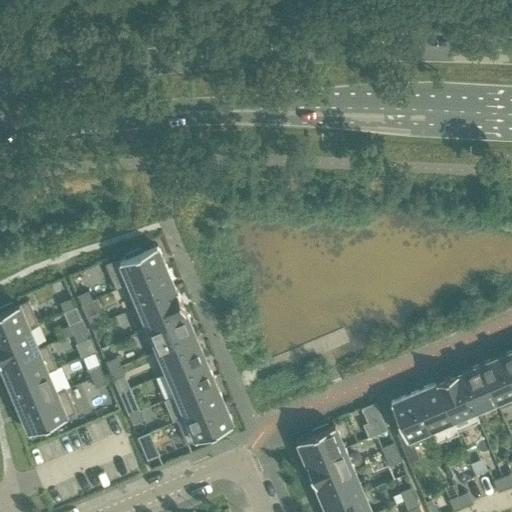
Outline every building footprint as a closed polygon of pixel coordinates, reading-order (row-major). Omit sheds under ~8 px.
[(127,257),(120,259),(129,282),(130,282),(167,266),(158,243),(142,250),(140,247),(125,253),(127,257)] [(129,282),(123,284),(133,309),(140,306),(139,304),(177,288),(167,266),(130,282),(129,282)] [(76,305),(64,277),(57,280),(37,288),(41,298),(54,293),(62,311),(76,305)] [(177,288),(139,304),(140,306),(148,326),(186,311),(177,288)] [(89,289),(78,294),(82,303),(93,298),(89,289)] [(0,337),(29,325),(30,326),(39,322),(29,298),(13,305),(12,301),(0,306),(0,337)] [(98,311),(87,316),(91,325),(102,320),(98,311)] [(186,311),(148,326),(158,349),(195,333),(186,311)] [(80,319),(69,323),(73,332),(84,328),(80,319)] [(102,320),(91,325),(95,334),(106,330),(102,320)] [(0,361),(1,363),(39,347),(39,346),(30,326),(29,325),(0,337),(0,361)] [(84,328),(73,332),(77,342),(88,337),(84,328)] [(195,333),(158,349),(167,371),(205,355),(195,333)] [(39,347),(1,363),(11,385),(48,369),(49,370),(58,366),(47,342),(39,346),(39,347)] [(511,348),(503,353),(511,374),(511,348)] [(511,392),(511,374),(503,353),(480,362),(496,400),(511,392)] [(117,355),(106,360),(110,369),(121,364),(117,355)] [(205,355),(167,371),(176,393),(214,377),(205,355)] [(496,400),(480,362),(458,371),(474,409),(496,400)] [(99,363),(88,367),(92,377),(103,372),(99,363)] [(121,364),(110,369),(114,378),(125,374),(121,364)] [(49,370),(48,369),(11,385),(20,407),(58,391),(57,390),(49,370)] [(474,409),(458,371),(436,380),(436,381),(452,418),(474,409)] [(103,372),(92,377),(96,386),(107,381),(103,372)] [(214,377),(176,393),(186,414),(186,415),(223,399),(214,377)] [(452,418),(436,381),(414,390),(430,428),(431,427),(452,418)] [(58,391),(20,407),(30,430),(76,411),(66,387),(57,390),(58,391)] [(414,390),(391,400),(410,444),(434,434),(431,427),(430,428),(414,390)] [(136,399),(125,404),(128,413),(140,408),(136,399)] [(186,414),(177,418),(187,442),(233,422),(223,399),(186,415),(186,414)] [(140,408),(128,413),(133,423),(144,418),(140,408)] [(313,432),(297,439),(307,462),(345,446),(335,423),(329,426),(327,422),(312,429),(313,432)] [(149,431),(138,435),(142,445),(153,440),(149,431)] [(393,441),(381,446),(385,455),(396,450),(393,441)] [(354,468),(345,446),(307,462),(317,484),(354,468)] [(396,450),(385,455),(389,464),(400,460),(396,450)] [(363,490),(354,468),(317,484),(326,506),(363,490)] [(511,472),(511,471),(502,475),(507,486),(511,484),(511,472)] [(502,475),(493,479),(498,490),(507,486),(502,475)] [(411,485),(400,490),(404,499),(415,494),(411,485)] [(372,511),(363,490),(326,506),(328,511),(372,511)] [(468,490),(458,494),(463,505),(472,501),(468,490)] [(415,494),(404,499),(408,508),(419,504),(415,494)] [(463,505),(458,494),(449,498),(454,509),(463,505)]
